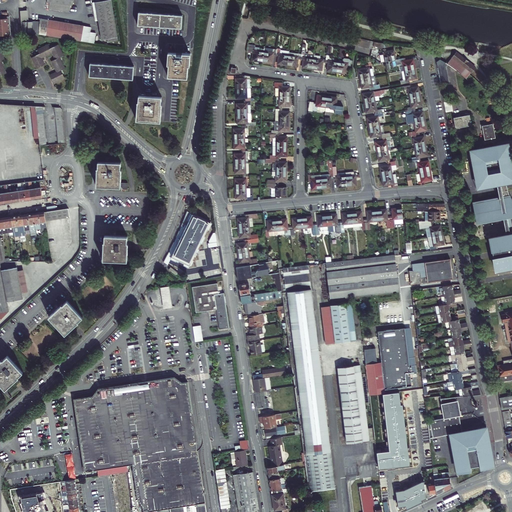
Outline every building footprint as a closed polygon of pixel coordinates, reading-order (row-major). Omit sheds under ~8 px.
[(50,9),(71,12),(72,5),(74,5),(74,0),(48,0),(49,2),(51,2),(50,9)] [(106,0),(106,1),(96,3),(100,21),(103,40),(108,39),(109,42),(119,41),(111,0),(106,0)] [(22,32),(94,44),(96,33),(90,32),(91,28),(42,19),(41,23),(30,22),(29,10),(21,11),(22,32)] [(182,16),(139,13),(137,26),(181,29),(182,16)] [(0,35),(9,35),(8,27),(8,19),(3,19),(0,18),(0,35)] [(301,54),(301,60),(304,60),(303,68),(312,69),(314,55),(314,54),(305,53),(306,45),(303,44),(301,54)] [(41,58),(52,52),(55,59),(51,61),(56,72),(49,75),(53,83),(64,78),(60,70),(64,68),(59,57),(63,55),(57,45),(50,48),(48,45),(37,50),(39,54),(31,57),(36,68),(44,64),(41,58)] [(262,62),(264,50),(259,49),(254,48),(254,46),(247,45),(246,52),(253,53),(252,60),(262,62)] [(264,50),(262,62),(272,63),(273,56),(276,56),(277,50),(264,48),(264,50)] [(289,53),(289,51),(281,50),(281,49),(277,48),(277,50),(276,56),(279,57),(278,64),(287,65),(289,53)] [(396,59),(394,50),(387,51),(386,48),(383,49),(384,53),(380,54),(381,62),(385,61),(396,59)] [(190,54),(168,52),(167,64),(168,65),(167,76),(187,78),(188,66),(189,66),(190,54)] [(456,52),(452,57),(471,72),(475,67),(456,52)] [(289,53),(287,65),(296,67),(297,59),(301,60),(301,54),(289,53)] [(314,55),(312,69),(321,70),(322,63),(325,63),(326,60),(320,59),(320,56),(314,55)] [(337,72),(338,62),(333,61),(334,59),(329,58),(330,56),(327,55),(326,60),(325,63),(328,64),(327,71),(337,72)] [(400,62),(402,71),(415,69),(413,59),(406,61),(405,57),(399,59),(397,59),(397,63),(400,62)] [(452,57),(447,64),(453,68),(456,70),(460,73),(463,76),(466,79),(471,72),(452,57)] [(449,84),(445,63),(440,59),(436,62),(440,85),(447,84),(449,84)] [(338,62),(337,72),(346,74),(347,66),(350,67),(351,63),(350,63),(343,62),(338,62)] [(88,76),(132,79),(133,66),(89,63),(88,76)] [(358,70),(360,79),(370,77),(368,65),(365,65),(366,68),(358,70)] [(415,69),(402,71),(403,80),(401,81),(402,84),(410,83),(410,79),(417,78),(415,69)] [(235,79),(236,89),(247,88),(250,88),(250,76),(246,76),(243,75),(243,79),(235,79)] [(369,87),(369,90),(379,88),(379,85),(375,85),(374,76),(370,77),(360,79),(361,88),(369,87)] [(274,83),(274,96),(279,96),(290,97),(290,87),(282,87),(282,83),(274,83)] [(410,98),(420,96),(419,87),(411,88),(410,85),(404,86),(405,89),(408,89),(410,98)] [(247,88),(236,89),(236,98),(244,98),(244,101),(247,101),(247,88)] [(362,94),(364,103),(375,101),(373,95),(377,95),(385,93),(385,90),(362,94)] [(160,121),(162,103),(161,103),(161,97),(139,95),(138,101),(137,101),(136,120),(160,121)] [(317,110),(325,111),(327,96),(318,95),(317,102),(314,102),(312,110),(317,111),(317,110)] [(279,96),(279,109),(282,109),(282,106),(290,106),(290,97),(279,96)] [(337,98),(327,96),(325,111),(337,113),(338,106),(336,105),(337,98)] [(420,96),(410,98),(411,106),(407,107),(408,111),(415,110),(415,107),(422,105),(420,96)] [(450,96),(443,98),(445,107),(452,106),(450,96)] [(236,104),(236,113),(247,113),(247,101),(244,101),(244,104),(236,104)] [(375,101),(364,103),(365,113),(373,111),(374,114),(377,114),(375,101)] [(276,121),(279,121),(290,121),(290,112),(282,112),(282,109),(279,109),(279,112),(279,115),(276,115),(275,116),(275,121),(276,121)] [(473,109),(452,113),(454,124),(475,120),(473,109)] [(408,111),(406,111),(407,115),(409,114),(410,123),(414,123),(425,121),(423,112),(416,113),(415,110),(408,111)] [(248,126),(247,113),(236,113),(237,123),(244,122),(244,126),(248,126)] [(367,118),(368,128),(379,126),(377,114),(374,114),(374,117),(367,118)] [(276,134),(279,134),(280,134),(282,134),(282,131),(290,131),(290,121),(279,121),(276,121),(276,134)] [(416,135),(420,134),(419,132),(427,130),(425,121),(414,123),(416,132),(408,133),(409,136),(412,136),(416,135)] [(492,124),(481,126),(484,140),(495,138),(492,124)] [(245,138),(244,126),(241,126),(241,129),(233,129),(234,139),(245,138)] [(381,138),(390,137),(390,133),(381,135),(379,126),(368,128),(370,137),(378,136),(378,139),(381,138)] [(280,137),(280,134),(279,134),(276,134),(269,134),(269,138),(277,138),(277,147),(287,147),(287,137),(280,137)] [(412,136),(415,148),(426,146),(424,137),(417,138),(416,135),(412,136)] [(375,143),(376,152),(387,150),(386,141),(389,140),(391,140),(390,137),(381,138),(382,142),(375,143)] [(245,151),(245,138),(234,139),(234,148),(242,148),(242,151),(245,151)] [(497,142),(498,145),(508,144),(509,153),(511,152),(511,147),(510,139),(497,142)] [(498,145),(470,151),(472,161),(474,160),(477,178),(475,178),(477,188),(497,184),(505,183),(511,181),(511,166),(509,153),(508,144),(498,145)] [(426,146),(415,148),(416,157),(412,158),(412,161),(417,160),(420,159),(420,157),(427,155),(426,146)] [(287,147),(277,147),(276,159),(279,159),(279,156),(287,156),(287,147)] [(387,150),(376,152),(378,162),(386,160),(386,162),(389,162),(387,150)] [(234,164),(245,163),(245,151),(242,151),(242,154),(234,155),(234,164)] [(279,162),(279,159),(276,159),(266,159),(266,164),(276,164),(276,172),(287,171),(287,162),(279,162)] [(419,173),(430,171),(429,162),(421,163),(420,159),(417,160),(419,173)] [(98,161),(97,168),(96,186),(123,187),(122,189),(127,189),(127,183),(123,183),(120,183),(121,169),(120,168),(121,162),(98,161)] [(332,161),(328,161),(329,174),(330,177),(321,178),(322,189),(331,188),(330,180),(334,180),(332,167),(332,164),(332,161)] [(379,167),(381,176),(392,174),(393,174),(392,170),(397,169),(395,161),(389,162),(386,162),(387,166),(379,167)] [(246,176),(245,163),(234,164),(235,173),(242,173),(243,176),(246,176)] [(332,167),(334,180),(337,180),(337,187),(347,187),(346,176),(337,177),(337,173),(336,166),(332,167)] [(287,181),(287,171),(276,172),(276,181),(267,181),(267,184),(279,184),(279,181),(287,181)] [(430,171),(419,173),(422,185),(424,185),(425,185),(424,181),(432,180),(430,171)] [(345,172),(346,176),(347,187),(356,186),(355,178),(358,178),(358,175),(355,175),(355,172),(345,172)] [(392,174),(381,176),(383,186),(390,185),(391,187),(397,187),(397,184),(394,184),(392,174)] [(312,179),(312,176),(312,175),(308,175),(308,182),(312,182),(312,190),(322,189),(321,178),(312,179)] [(246,188),(246,176),(243,176),(243,179),(235,179),(235,189),(246,188)] [(28,182),(31,199),(36,198),(35,188),(32,189),(31,182),(28,182)] [(505,183),(497,184),(499,198),(501,207),(511,204),(511,202),(511,201),(510,198),(508,194),(507,190),(506,186),(505,183)] [(279,187),(279,184),(267,184),(267,188),(271,188),(271,197),(287,197),(287,187),(279,187)] [(243,198),(244,201),(253,200),(253,196),(250,196),(250,188),(246,188),(235,189),(236,198),(243,198)] [(499,198),(473,203),(477,222),(487,220),(486,216),(494,214),(495,219),(503,217),(506,235),(489,238),(496,270),(511,267),(511,224),(510,216),(511,215),(511,204),(501,207),(499,198)] [(68,208),(44,211),(45,220),(69,217),(68,208)] [(402,212),(401,208),(392,209),(393,216),(390,217),(391,228),(395,228),(394,220),(403,219),(402,212)] [(377,210),(378,221),(386,220),(387,228),(391,228),(390,217),(387,217),(386,209),(377,210)] [(365,219),(366,230),(370,230),(369,222),(378,221),(377,210),(367,211),(368,219),(365,219)] [(431,221),(439,221),(439,211),(428,211),(426,211),(425,211),(425,221),(427,221),(428,221),(431,221)] [(38,229),(41,229),(41,228),(40,223),(38,212),(33,213),(35,229),(38,229)] [(352,213),(353,223),(360,223),(361,226),(361,231),(366,230),(365,219),(362,219),(361,212),(352,213)] [(33,213),(27,214),(29,224),(30,230),(31,235),(36,234),(35,229),(33,213)] [(353,223),(352,213),(342,214),(343,221),(340,221),(341,233),(345,232),(344,224),(353,223)] [(238,228),(249,227),(248,219),(251,219),(257,218),(256,214),(244,215),(245,218),(237,218),(238,228)] [(336,214),(326,215),(327,226),(336,225),(337,233),(341,233),(340,221),(337,222),(336,214)] [(327,226),(326,215),(317,216),(318,223),(315,223),(315,227),(316,235),(320,234),(319,226),(327,226)] [(8,233),(6,217),(0,218),(2,234),(8,233)] [(303,228),(302,217),(292,218),(293,226),(290,226),(291,236),(294,236),(294,229),(303,228)] [(311,217),(302,217),(303,228),(315,227),(315,223),(312,224),(311,217)] [(286,219),(277,220),(278,230),(287,229),(287,236),(291,236),(290,226),(287,226),(286,219)] [(278,230),(277,220),(267,220),(268,228),(265,228),(266,237),(270,237),(270,231),(278,230)] [(433,228),(431,221),(428,221),(427,221),(425,221),(416,221),(417,230),(429,228),(431,237),(442,235),(440,226),(433,228)] [(249,227),(238,228),(239,237),(246,237),(246,239),(258,238),(257,234),(249,235),(249,227)] [(103,245),(103,259),(102,260),(126,261),(127,243),(127,242),(127,236),(116,235),(104,235),(104,241),(103,241),(103,245)] [(189,257),(209,254),(208,249),(210,248),(208,235),(198,236),(199,246),(188,247),(189,257)] [(442,235),(431,237),(434,249),(437,249),(436,246),(444,244),(442,235)] [(0,318),(7,311),(5,302),(19,299),(12,261),(6,261),(1,238),(0,237),(0,318)] [(238,253),(248,252),(247,243),(258,242),(258,238),(246,239),(243,240),(244,243),(236,244),(238,253)] [(248,252),(238,253),(239,262),(246,261),(247,265),(250,265),(257,264),(257,259),(249,260),(248,252)] [(326,263),(330,298),(399,290),(395,255),(393,255),(381,257),(368,258),(356,259),(343,261),(331,262),(326,263)] [(420,272),(426,272),(444,273),(452,271),(450,259),(413,264),(414,271),(420,272)] [(265,262),(258,263),(259,269),(258,269),(257,269),(257,270),(256,271),(251,272),(250,265),(247,265),(236,267),(238,280),(252,277),(252,274),(255,273),(256,276),(269,274),(268,269),(269,268),(265,262)] [(219,263),(211,265),(212,272),(221,271),(219,263)] [(283,297),(301,434),(305,461),(309,491),(336,488),(308,265),(279,268),(279,272),(282,290),(283,297)] [(453,279),(452,271),(444,273),(426,272),(420,272),(414,271),(409,271),(411,285),(422,284),(421,277),(426,276),(427,282),(453,279)] [(273,279),(276,278),(278,290),(282,290),(279,272),(274,273),(272,274),(273,279)] [(220,329),(230,327),(225,293),(219,294),(217,283),(192,287),(196,312),(217,309),(220,329)] [(240,294),(250,292),(249,283),(238,285),(240,294)] [(87,300),(94,307),(109,293),(102,286),(87,300)] [(171,286),(161,288),(165,309),(174,308),(171,286)] [(441,297),(461,293),(460,290),(453,291),(452,286),(443,287),(444,292),(440,293),(441,297)] [(283,297),(282,290),(278,290),(275,291),(276,299),(283,297)] [(244,303),(259,301),(276,299),(275,291),(251,295),(240,296),(241,304),(244,303)] [(441,297),(443,305),(455,303),(454,298),(462,297),(461,293),(441,297)] [(58,307),(48,316),(65,334),(78,322),(78,321),(83,317),(67,300),(62,304),(58,307)] [(259,301),(244,303),(246,314),(255,313),(253,306),(257,305),(258,304),(258,303),(260,303),(259,301)] [(455,303),(443,305),(435,307),(437,315),(441,314),(449,313),(448,308),(456,307),(455,303)] [(346,305),(346,304),(331,306),(336,344),(356,341),(352,304),(346,305)] [(336,344),(331,306),(322,307),(326,345),(336,344)] [(504,322),(507,321),(511,343),(511,348),(511,311),(505,313),(506,314),(501,315),(503,322),(504,322)] [(450,318),(449,313),(441,314),(442,323),(445,322),(458,320),(458,316),(450,318)] [(248,315),(250,326),(260,325),(259,314),(255,315),(248,315)] [(458,320),(445,322),(446,326),(450,325),(451,330),(467,327),(467,323),(459,325),(458,320)] [(251,335),(258,334),(262,333),(261,324),(260,325),(250,326),(251,335)] [(201,325),(193,326),(195,341),(203,340),(201,325)] [(453,338),(461,336),(460,331),(468,330),(467,327),(451,330),(453,338)] [(405,329),(378,332),(382,363),(384,390),(396,388),(411,387),(405,329)] [(247,342),(248,342),(259,340),(258,334),(251,335),(247,335),(248,337),(247,338),(247,342)] [(449,347),(450,347),(470,343),(470,340),(462,341),(461,336),(453,338),(453,342),(449,343),(449,347)] [(247,342),(248,346),(250,345),(251,355),(252,355),(261,353),(259,340),(248,342),(247,342)] [(451,355),(456,355),(465,353),(464,348),(471,347),(470,343),(450,347),(451,355)] [(36,348),(26,354),(31,361),(40,354),(36,348)] [(384,390),(382,363),(377,364),(376,349),(364,350),(366,365),(370,395),(385,394),(385,393),(384,390)] [(465,353),(456,355),(457,363),(473,360),(473,356),(465,358),(465,353)] [(3,359),(2,359),(0,360),(0,383),(5,389),(19,376),(18,376),(23,371),(7,355),(3,359)] [(503,365),(498,366),(500,376),(501,382),(511,380),(511,359),(503,361),(503,365)] [(474,363),(473,360),(457,363),(453,364),(453,368),(451,368),(451,372),(468,369),(467,365),(474,363)] [(360,366),(339,369),(348,443),(369,440),(360,366)] [(252,375),(253,380),(261,378),(263,377),(263,378),(265,378),(279,376),(285,375),(284,367),(262,371),(262,373),(252,375)] [(468,373),(476,372),(475,368),(468,369),(451,372),(453,381),(462,379),(461,374),(468,373)] [(142,507),(148,511),(169,508),(176,507),(176,511),(205,511),(197,451),(196,446),(201,446),(198,425),(192,382),(188,382),(181,383),(174,377),(130,384),(110,387),(98,389),(93,397),(74,399),(85,472),(132,464),(138,504),(142,507)] [(267,390),(265,378),(263,378),(261,378),(253,380),(255,392),(267,390)] [(448,390),(454,389),(462,388),(471,386),(478,385),(477,381),(470,382),(470,383),(463,384),(462,379),(453,381),(447,382),(448,387),(448,390)] [(472,391),(471,386),(462,388),(463,396),(471,395),(480,394),(479,390),(472,391)] [(269,394),(269,390),(267,390),(255,392),(258,408),(269,406),(267,398),(265,398),(264,395),(269,394)] [(401,404),(399,392),(385,394),(370,395),(375,441),(378,463),(379,470),(410,466),(402,404),(401,404)] [(511,407),(511,395),(499,398),(502,410),(511,408),(511,407)] [(458,411),(455,397),(446,398),(441,399),(444,418),(431,421),(427,421),(429,435),(429,438),(443,436),(443,432),(449,431),(450,434),(457,471),(466,470),(466,472),(471,471),(471,467),(479,465),(480,469),(484,468),(484,466),(493,464),(486,427),(478,428),(476,429),(477,432),(469,433),(468,430),(467,431),(462,432),(459,416),(461,415),(460,411),(458,411)] [(264,423),(265,428),(277,427),(276,419),(281,418),(280,413),(259,417),(260,423),(264,423)] [(265,429),(267,439),(270,439),(274,438),(273,435),(283,433),(283,429),(284,429),(284,426),(265,429)] [(282,444),(280,437),(274,438),(270,439),(272,446),(268,446),(272,466),(282,464),(279,444),(282,444)] [(247,464),(245,449),(241,449),(234,450),(234,451),(230,452),(231,459),(235,459),(237,466),(247,464)] [(64,454),(68,480),(76,478),(72,453),(64,454)] [(267,467),(268,473),(278,472),(279,472),(278,469),(291,467),(291,463),(282,464),(272,466),(267,467)] [(224,468),(215,469),(221,509),(230,507),(224,468)] [(451,487),(450,482),(449,471),(441,472),(442,477),(444,488),(445,490),(451,487)] [(258,511),(253,472),(233,475),(238,511),(258,511)] [(279,478),(278,472),(268,473),(271,491),(283,489),(287,488),(287,484),(281,484),(280,478),(279,478)] [(444,488),(442,477),(438,478),(437,473),(434,473),(434,476),(436,493),(436,494),(445,490),(444,488)] [(32,477),(20,479),(22,487),(30,486),(33,486),(32,477)] [(396,491),(400,507),(407,505),(407,508),(423,501),(422,499),(426,497),(426,494),(425,487),(425,481),(422,481),(404,490),(396,491)] [(63,503),(62,500),(62,497),(62,496),(61,491),(60,486),(60,482),(33,486),(30,486),(31,494),(37,493),(40,511),(64,511),(64,510),(63,506),(63,505),(63,503)] [(374,502),(371,485),(359,487),(363,511),(382,511),(381,508),(379,508),(378,502),(374,502)] [(23,496),(22,487),(9,489),(10,496),(15,511),(27,511),(22,496),(23,496)] [(286,509),(283,489),(271,491),(274,511),(286,509)]
